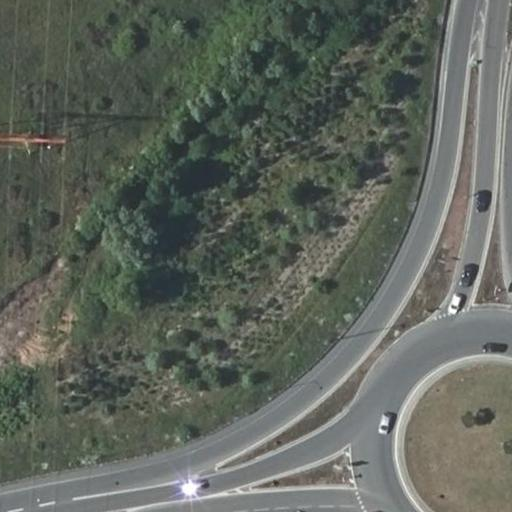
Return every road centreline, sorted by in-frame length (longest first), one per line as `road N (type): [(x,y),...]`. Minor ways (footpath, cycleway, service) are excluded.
road 1 (motorway): [(469,0),(452,136),(426,237),(383,318),(336,372),(219,455),(0,511)]
road 2 (motorway): [(499,0),(478,241),(433,349)]
road 3 (primary): [(386,402),(314,452),(217,496)]
road 4 (primary): [(217,496),(376,511)]
